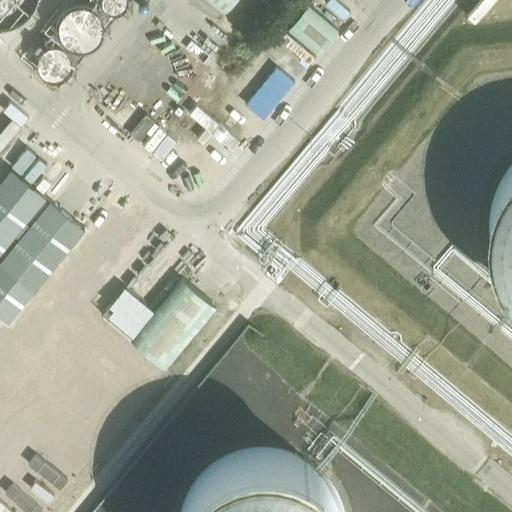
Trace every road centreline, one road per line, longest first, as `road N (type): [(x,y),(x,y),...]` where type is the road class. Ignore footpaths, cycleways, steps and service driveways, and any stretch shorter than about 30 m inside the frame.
road 1 (unknown): [(166,217),(52,300),(0,317)]
road 2 (unknown): [(54,118),(153,0)]
